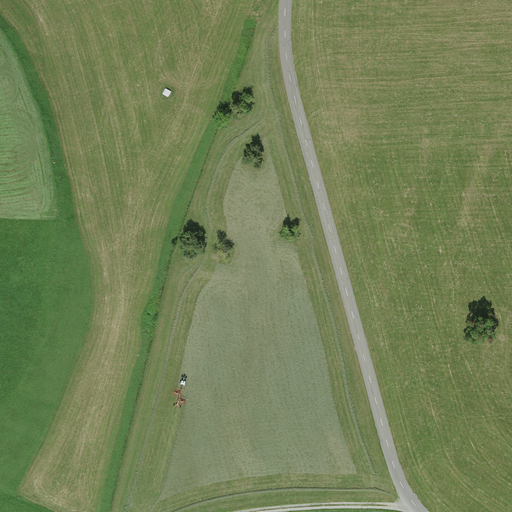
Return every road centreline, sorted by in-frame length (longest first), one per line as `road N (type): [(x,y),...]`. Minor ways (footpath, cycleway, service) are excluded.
road 1 (tertiary): [(286,0),(291,82),(323,208),(394,463),(420,511)]
road 2 (track): [(413,503),(266,511)]
